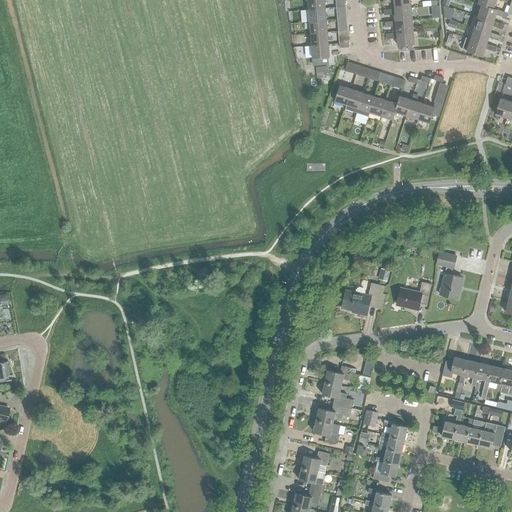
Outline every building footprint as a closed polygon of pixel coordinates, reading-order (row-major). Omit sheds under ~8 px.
[(307,0),(309,10),(326,8),(325,0),(307,0)] [(393,2),(394,9),(411,8),(410,0),(382,0),(383,3),(393,2)] [(478,0),(477,4),(481,5),(494,9),(496,0),(478,0)] [(481,5),(477,16),(494,21),(496,15),(506,18),(507,14),(508,13),(494,9),(481,5)] [(309,10),(310,21),(327,20),(326,8),(309,10)] [(394,14),(395,21),(412,20),(411,8),(394,9),(383,10),(384,15),(394,14)] [(477,16),(474,27),(490,33),(490,32),(492,26),(502,29),(504,24),(494,21),(477,16)] [(310,21),(311,33),(328,32),(327,20),(310,21)] [(396,26),(396,33),(413,32),(412,20),(395,21),(384,22),(385,27),(396,26)] [(447,26),(455,29),(457,22),(451,20),(449,20),(447,26)] [(348,30),(347,23),(338,24),(338,31),(348,30)] [(474,27),(470,39),(486,44),(487,44),(489,37),(499,41),(500,36),(490,32),(490,33),(474,27)] [(311,33),(312,45),(329,44),(328,32),(311,33)] [(396,33),(386,34),(386,39),(397,38),(397,45),(408,44),(408,50),(412,50),(412,44),(414,44),(413,32),(396,33)] [(349,42),(348,35),(339,36),(339,43),(349,42)] [(486,44),(470,39),(466,38),(462,49),(483,56),(485,49),(495,52),(497,47),(487,44),(486,44)] [(329,44),(312,45),(313,58),(328,56),(330,56),(329,44)] [(328,56),(313,58),(313,65),(328,63),(328,56)] [(354,64),(347,62),(344,71),(352,73),(354,64)] [(356,74),(363,76),(366,68),(359,66),(356,74)] [(377,72),(370,69),(368,78),(375,80),(377,72)] [(389,75),(382,73),(379,81),(386,84),(389,75)] [(393,77),(390,85),(398,87),(400,79),(393,77)] [(423,103),(417,119),(429,123),(432,114),(438,116),(448,85),(440,83),(434,102),(435,102),(434,107),(423,103)] [(334,101),(346,105),(351,89),(340,85),(334,101)] [(345,109),(357,113),(358,109),(363,92),(351,89),(346,105),(347,105),(345,109)] [(368,117),(369,112),(374,96),(363,92),(358,109),(357,113),(368,117)] [(417,95),(413,94),(411,99),(406,116),(417,119),(423,103),(415,101),(417,95)] [(369,112),(381,116),(386,100),(374,96),(369,112)] [(395,112),(406,116),(411,99),(399,96),(397,103),(395,112)] [(495,114),(507,118),(511,102),(500,98),(495,114)] [(392,120),(395,112),(397,103),(386,100),(381,116),(392,120)] [(445,273),(440,295),(457,299),(462,278),(451,275),(452,268),(453,268),(456,256),(439,252),(437,264),(447,267),(446,274),(445,273)] [(389,271),(383,269),(380,279),(387,281),(389,271)] [(401,288),(396,305),(418,310),(419,304),(426,306),(431,284),(422,282),(419,292),(401,288)] [(356,290),(355,292),(346,290),(342,308),(358,312),(357,313),(366,316),(369,304),(382,307),(385,295),(382,294),(384,286),(371,283),(368,295),(364,295),(365,292),(364,290),(363,288),(359,287),(357,289),(356,290)] [(368,357),(364,374),(371,376),(376,359),(368,357)] [(463,384),(465,376),(463,375),(467,360),(454,357),(453,362),(445,361),(442,376),(452,378),(453,373),(460,375),(459,383),(463,384)] [(475,387),(477,379),(475,378),(479,363),(467,360),(463,375),(465,376),(473,378),(471,386),(475,387)] [(5,363),(7,362),(0,362),(0,382),(10,380),(9,375),(8,376),(5,363)] [(475,378),(477,379),(485,380),(483,388),(488,390),(490,381),(488,381),(491,366),(479,363),(475,378)] [(327,370),(324,382),(341,386),(342,379),(350,381),(352,368),(341,366),(340,373),(327,370)] [(504,369),(491,366),(488,381),(490,381),(497,383),(496,391),(500,392),(502,384),(500,384),(504,369)] [(511,370),(504,369),(500,384),(502,384),(510,386),(508,394),(511,395),(511,370)] [(356,388),(368,391),(371,378),(359,375),(356,388)] [(334,397),(333,404),(344,407),(352,408),(353,400),(346,398),(347,394),(339,393),(341,386),(324,382),(322,394),(334,397)] [(454,398),(460,399),(463,384),(459,383),(458,383),(454,398)] [(464,403),(452,400),(450,407),(462,410),(464,403)] [(498,402),(496,407),(511,410),(511,401),(508,401),(507,404),(498,402)] [(319,408),(316,420),(332,424),(334,417),(341,419),(342,415),(350,417),(352,408),(344,407),(333,404),(331,411),(319,408)] [(0,406),(0,420),(6,422),(9,409),(0,406)] [(443,429),(442,435),(441,436),(454,439),(457,424),(459,425),(463,411),(455,409),(454,415),(457,416),(455,424),(445,421),(443,429)] [(503,412),(489,409),(488,414),(501,417),(503,412)] [(363,424),(376,426),(379,413),(366,410),(363,424)] [(454,439),(466,442),(470,427),(472,428),(473,420),(469,418),(467,426),(459,425),(457,424),(454,439)] [(324,442),(335,445),(339,425),(332,424),(316,420),(313,432),(326,435),(324,442)] [(391,426),(389,434),(389,436),(404,439),(407,427),(393,424),(393,422),(384,420),(383,425),(391,426)] [(466,442),(478,445),(482,430),(484,430),(486,422),(481,421),(479,429),(472,428),(470,427),(466,442)] [(482,430),(478,445),(491,448),(492,444),(494,433),(496,434),(498,425),(493,424),(491,432),(484,430),(482,430)] [(494,433),(492,444),(501,447),(505,427),(498,425),(496,434),(494,433)] [(443,429),(433,426),(432,432),(442,435),(443,429)] [(388,439),(387,446),(386,448),(401,452),(404,439),(389,436),(389,434),(381,432),(380,437),(388,439)] [(367,443),(369,435),(361,433),(359,441),(367,443)] [(386,451),(384,459),(383,461),(398,464),(401,452),(386,448),(387,446),(379,445),(378,449),(386,451)] [(316,458),(304,456),(301,468),(318,471),(319,465),(326,466),(329,454),(318,451),(316,458)] [(383,461),(384,459),(376,457),(375,461),(383,463),(380,473),(374,471),(373,479),(388,482),(390,475),(396,477),(398,464),(383,461)] [(316,478),(318,471),(301,468),(298,480),(311,483),(309,489),(320,492),(323,480),(316,478)] [(375,495),(374,502),(373,504),(388,508),(391,495),(377,492),(377,490),(368,488),(367,493),(375,495)] [(295,494),(293,506),(309,509),(311,503),(318,504),(320,492),(309,489),(308,496),(295,494)] [(373,507),(371,511),(387,511),(388,508),(373,504),(374,502),(366,501),(365,505),(373,507)]
